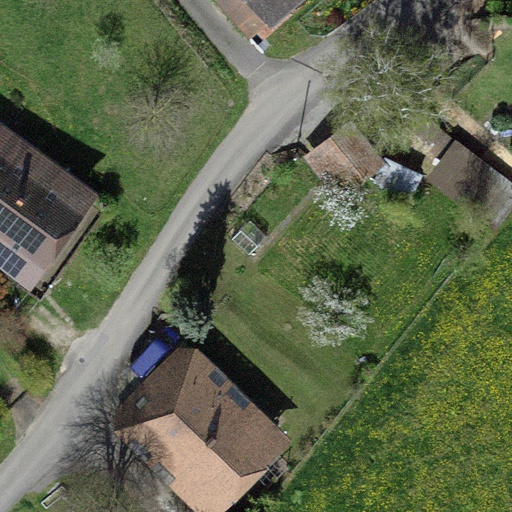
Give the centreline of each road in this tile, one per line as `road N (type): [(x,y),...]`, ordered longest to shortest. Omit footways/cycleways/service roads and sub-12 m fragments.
road 1 (residential): [(421,0),(258,123),(60,426),(0,485)]
road 2 (track): [(60,426),(160,511)]
